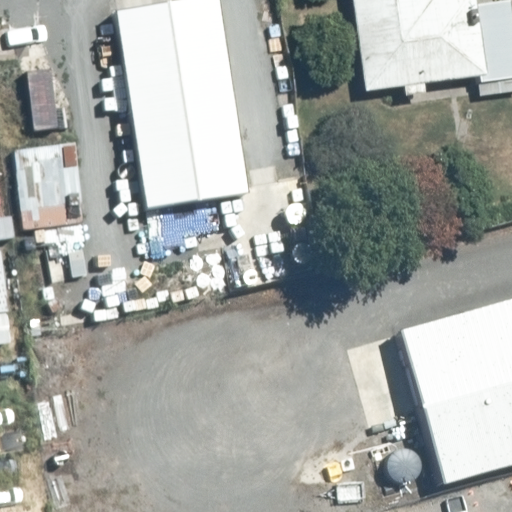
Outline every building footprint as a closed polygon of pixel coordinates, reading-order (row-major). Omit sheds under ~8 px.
[(435,0),(351,0),(365,98),(511,77),(511,20),(509,0),(505,0),(474,5),(472,0),(445,0),(436,1),(435,0)] [(215,1),(111,18),(143,215),(247,198),(215,1)] [(74,161),(65,161),(63,142),(10,146),(17,230),(80,224),(77,191),(74,161)] [(0,263),(0,346),(8,346),(0,263)] [(511,302),(400,333),(443,487),(511,468),(511,302)]
